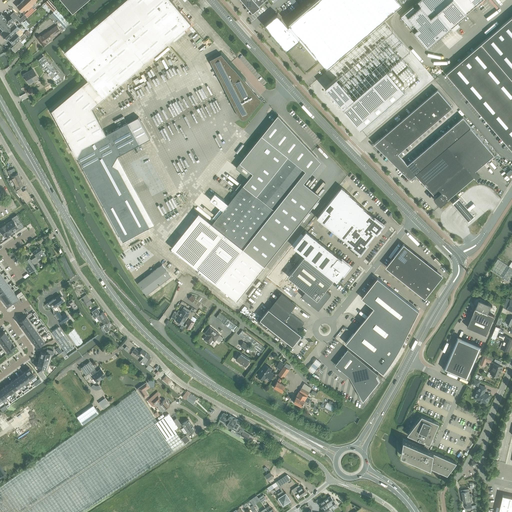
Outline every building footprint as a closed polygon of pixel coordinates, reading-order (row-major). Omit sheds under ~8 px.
[(22,0),(16,6),(23,13),(27,9),(28,10),(35,3),(35,2),(36,0),(22,0)] [(50,0),(47,0),(44,3),(53,12),(54,11),(56,9),(58,8),(50,0)] [(60,0),(72,13),(86,0),(60,0)] [(124,0),(65,51),(88,79),(104,97),(191,23),(172,0),(171,0),(124,0)] [(243,0),(248,5),(253,10),(264,0),(243,0)] [(277,13),(264,25),(279,42),(281,41),(284,44),(283,45),(306,71),(318,61),(316,59),(319,57),(327,67),(402,3),(399,0),(315,0),(289,22),(290,24),(288,26),(277,13)] [(413,5),(401,16),(427,46),(451,26),(454,29),(460,23),(457,21),(466,13),(481,0),(419,0),(418,1),(420,4),(419,5),(420,6),(416,9),(413,5)] [(31,8),(24,14),(26,17),(27,17),(34,11),(31,8)] [(51,14),(49,16),(55,22),(57,25),(62,30),(66,27),(69,24),(70,24),(56,9),(53,12),(52,13),(51,14)] [(11,14),(10,16),(11,17),(14,20),(15,18),(17,21),(20,23),(26,17),(24,14),(20,18),(14,12),(11,14)] [(0,27),(2,30),(0,32),(2,35),(1,36),(3,38),(4,37),(6,39),(7,40),(8,39),(19,28),(12,21),(14,20),(11,17),(7,20),(1,13),(0,13),(0,27)] [(511,16),(481,43),(446,73),(511,149),(511,16)] [(38,37),(36,38),(42,46),(46,44),(45,43),(52,38),(52,37),(60,31),(57,27),(56,28),(55,27),(49,31),(48,32),(41,36),(40,36),(38,37)] [(19,28),(8,39),(12,43),(19,37),(22,34),(22,31),(19,28)] [(24,34),(10,47),(11,48),(11,50),(13,51),(14,51),(22,43),(21,42),(26,37),(25,36),(24,34)] [(221,55),(210,60),(217,73),(218,73),(219,74),(224,84),(226,83),(242,115),(243,115),(244,116),(251,107),(259,98),(230,65),(221,55)] [(43,56),(38,60),(57,84),(63,80),(43,56)] [(33,69),(23,74),(29,84),(38,79),(36,74),(33,69)] [(331,82),(325,87),(341,106),(360,128),(404,90),(387,70),(348,103),(331,82)] [(88,79),(52,111),(54,114),(103,205),(123,242),(150,227),(130,190),(118,169),(112,165),(118,156),(140,144),(150,138),(138,117),(128,122),(106,134),(92,108),(104,97),(88,79)] [(437,89),(374,143),(395,164),(402,159),(401,159),(397,154),(452,107),(437,89)] [(463,117),(457,121),(465,131),(470,127),(471,126),(463,117)] [(457,121),(452,126),(460,136),(465,131),(457,121)] [(452,126),(446,131),(454,141),(460,136),(452,126)] [(420,170),(415,174),(436,196),(433,198),(440,205),(474,176),(476,179),(476,178),(480,176),(475,170),(494,154),(470,127),(465,131),(460,136),(454,141),(448,145),(443,150),(437,155),(431,160),(426,165),(420,170)] [(446,131),(440,136),(448,145),(454,141),(446,131)] [(199,213),(171,248),(205,275),(237,300),(265,266),(318,199),(296,182),(306,170),(262,135),(248,152),(243,158),(236,167),(246,176),(235,189),(238,191),(228,203),(215,193),(210,199),(223,210),(212,224),(199,213)] [(440,136),(435,141),(443,150),(448,145),(440,136)] [(435,141),(429,146),(437,155),(443,150),(435,141)] [(429,146),(423,150),(431,160),(437,155),(429,146)] [(423,150),(418,155),(426,165),(431,160),(423,150)] [(418,155),(412,160),(420,170),(426,165),(418,155)] [(402,159),(395,164),(410,179),(415,174),(407,165),(402,159)] [(412,160),(407,165),(415,174),(420,170),(412,160)] [(12,168),(7,171),(9,174),(12,173),(12,174),(10,175),(10,177),(11,176),(12,179),(13,180),(20,177),(18,173),(16,174),(13,168),(12,168)] [(9,180),(9,181),(10,183),(12,186),(14,184),(21,180),(20,177),(13,180),(12,179),(11,180),(9,180)] [(23,184),(21,180),(14,184),(16,187),(15,188),(16,190),(16,191),(22,199),(24,198),(26,200),(30,198),(25,190),(23,192),(20,188),(22,187),(21,185),(23,184)] [(350,193),(342,187),(317,218),(360,252),(382,225),(371,215),(364,208),(356,201),(357,200),(349,194),(350,193)] [(202,193),(195,202),(202,207),(205,202),(203,200),(206,196),(202,193)] [(458,198),(453,203),(468,222),(474,217),(458,198)] [(12,220),(6,224),(12,234),(13,233),(13,232),(18,228),(17,227),(19,226),(16,221),(14,222),(12,220)] [(6,224),(0,227),(0,230),(1,231),(0,231),(3,236),(4,236),(4,237),(9,234),(10,235),(12,234),(6,224)] [(305,256),(325,272),(337,256),(306,231),(294,247),(305,256)] [(302,233),(292,244),(294,246),(304,234),(302,233)] [(394,256),(395,256),(405,264),(414,253),(404,245),(404,244),(394,256)] [(36,268),(33,264),(39,260),(38,260),(45,255),(39,247),(33,252),(36,257),(30,261),(29,258),(21,264),(29,274),(34,271),(36,274),(39,271),(37,268),(36,268)] [(293,247),(288,254),(298,262),(303,256),(293,247)] [(419,257),(414,253),(405,264),(410,269),(419,257)] [(334,279),(325,272),(305,256),(288,277),(306,290),(301,296),(318,309),(331,294),(325,290),(334,279)] [(350,266),(337,256),(325,272),(334,279),(337,282),(350,266)] [(387,266),(397,274),(405,264),(395,256),(394,256),(387,266)] [(425,262),(419,257),(410,269),(416,273),(425,262)] [(511,261),(511,262),(509,266),(498,259),(491,270),(508,281),(511,274),(511,261)] [(442,275),(425,262),(416,273),(421,278),(427,282),(433,287),(442,275)] [(147,295),(171,276),(162,264),(138,283),(147,295)] [(397,274),(402,279),(410,269),(405,264),(397,274)] [(402,279),(408,283),(416,273),(410,269),(402,279)] [(408,283),(413,288),(421,278),(416,273),(408,283)] [(0,293),(0,295),(4,299),(4,300),(3,301),(4,303),(13,297),(14,296),(15,295),(0,275),(0,293)] [(345,343),(383,373),(389,365),(395,356),(401,347),(396,344),(394,342),(419,311),(377,278),(361,298),(374,307),(345,343)] [(413,288),(419,292),(427,282),(421,278),(413,288)] [(425,298),(433,287),(427,282),(419,292),(425,297),(424,297),(425,298)] [(163,292),(164,291),(160,287),(158,289),(154,293),(155,294),(152,298),(157,302),(164,294),(163,292)] [(258,322),(287,345),(289,342),(293,345),(301,334),(298,331),(301,327),(300,326),(303,323),(304,324),(304,323),(290,312),(296,304),(281,293),(258,322)] [(48,302),(45,305),(48,309),(51,306),(53,309),(56,306),(63,301),(59,296),(54,299),(48,302)] [(91,303),(89,300),(86,296),(83,299),(85,303),(87,306),(91,303)] [(13,297),(4,303),(5,304),(7,306),(10,304),(15,300),(13,297)] [(475,308),(467,327),(486,335),(494,316),(493,316),(487,313),(491,305),(492,306),(492,305),(484,302),(484,300),(483,300),(480,299),(478,299),(477,299),(476,299),(475,301),(474,302),(474,303),(475,304),(476,305),(477,307),(476,308),(475,308)] [(179,310),(177,313),(179,315),(188,320),(193,311),(195,309),(192,307),(190,310),(184,307),(183,309),(181,312),(179,310)] [(97,308),(91,312),(93,314),(92,315),(94,319),(96,317),(99,321),(100,320),(106,316),(103,312),(100,314),(100,312),(97,308)] [(61,324),(68,318),(65,314),(61,316),(58,311),(54,314),(61,324)] [(195,313),(193,312),(193,311),(188,320),(184,325),(190,329),(197,318),(193,316),(195,313)] [(220,312),(216,317),(234,332),(238,327),(220,312)] [(176,320),(184,325),(188,320),(179,315),(177,313),(175,316),(178,317),(176,320)] [(27,315),(18,322),(21,326),(30,319),(27,315)] [(106,316),(100,320),(103,324),(103,325),(101,326),(102,328),(103,328),(106,332),(110,329),(107,327),(107,326),(109,325),(111,323),(109,321),(106,316)] [(30,319),(21,326),(23,330),(33,323),(30,319)] [(33,323),(23,330),(25,333),(35,326),(33,323)] [(35,326),(25,333),(28,336),(38,330),(35,326)] [(59,326),(51,332),(66,353),(74,348),(59,326)] [(206,335),(203,339),(209,344),(210,343),(213,340),(215,342),(215,341),(216,340),(219,342),(223,337),(221,336),(220,335),(220,334),(210,326),(204,334),(206,335)] [(74,329),(68,333),(77,346),(83,342),(74,329)] [(38,330),(28,336),(30,340),(40,333),(38,330)] [(242,330),(238,335),(261,353),(265,348),(242,330)] [(112,332),(109,334),(116,340),(118,337),(112,332)] [(40,333),(30,340),(33,343),(42,336),(40,333)] [(501,348),(509,351),(511,343),(511,339),(500,334),(498,338),(504,340),(501,348)] [(7,336),(0,340),(0,346),(10,339),(7,336)] [(42,336),(33,343),(36,347),(45,340),(42,336)] [(481,346),(457,336),(443,369),(467,379),(481,346)] [(10,339),(0,346),(2,350),(12,343),(10,339)] [(12,343),(2,350),(5,354),(15,347),(12,343)] [(41,351),(39,356),(50,360),(52,354),(53,351),(47,349),(46,352),(41,351)] [(132,352),(141,360),(146,354),(142,350),(140,353),(135,349),(132,352)] [(378,373),(348,349),(335,365),(349,376),(363,400),(379,380),(376,375),(378,373)] [(246,367),(248,364),(250,360),(240,353),(236,360),(246,367)] [(150,356),(146,354),(141,360),(144,363),(147,366),(151,361),(148,358),(150,356)] [(482,359),(481,362),(485,364),(487,361),(491,362),(492,360),(492,358),(484,354),(482,359)] [(39,356),(38,361),(49,365),(50,360),(39,356)] [(317,358),(308,368),(313,372),(322,362),(317,358)] [(38,361),(36,367),(47,370),(49,365),(38,361)] [(92,380),(94,378),(97,382),(105,375),(101,369),(96,372),(94,369),(95,368),(90,361),(81,368),(86,375),(87,374),(92,380)] [(490,374),(498,377),(503,366),(500,365),(499,365),(494,363),(490,374)] [(269,372),(271,369),(265,364),(263,367),(262,367),(259,372),(257,375),(264,379),(265,377),(269,380),(273,374),(269,372)] [(284,366),(278,375),(283,378),(289,370),(284,366)] [(29,368),(25,371),(31,380),(36,376),(29,368)] [(25,372),(21,374),(27,383),(31,380),(25,371),(25,372)] [(21,374),(17,377),(23,386),(27,383),(21,374)] [(17,377),(13,380),(19,389),(23,386),(17,377)] [(285,386),(280,383),(282,379),(279,377),(274,387),(282,391),(285,386)] [(13,380),(9,383),(15,392),(19,389),(13,380)] [(137,388),(144,399),(149,395),(145,390),(150,387),(146,382),(137,388)] [(9,383),(4,386),(10,395),(15,392),(9,383)] [(301,406),(304,401),(308,403),(311,398),(307,396),(311,388),(304,383),(301,388),(293,401),(301,406)] [(484,391),(486,388),(480,385),(478,391),(477,390),(476,395),(477,395),(476,399),(479,400),(478,401),(478,402),(479,402),(479,403),(480,403),(481,403),(482,402),(482,401),(487,403),(489,395),(485,394),(484,391)] [(4,386),(0,389),(6,398),(10,395),(4,386)] [(0,511),(81,511),(184,444),(174,429),(178,427),(173,420),(169,413),(157,421),(136,390),(83,428),(0,486),(0,511)] [(182,397),(186,400),(187,398),(191,393),(187,390),(182,397)] [(159,399),(155,403),(152,398),(148,401),(152,408),(157,405),(162,411),(169,405),(164,399),(162,402),(159,399)] [(36,410),(39,415),(48,409),(44,404),(36,410)] [(93,405),(76,417),(82,425),(99,413),(93,405)] [(223,413),(219,419),(227,424),(226,425),(232,429),(234,424),(235,424),(237,419),(230,415),(229,415),(229,416),(223,413)] [(447,474),(457,462),(427,449),(439,423),(422,415),(407,434),(425,442),(423,448),(403,439),(401,454),(447,474)] [(234,424),(232,429),(236,431),(236,432),(241,435),(247,438),(247,440),(252,442),(252,441),(255,443),(256,440),(254,439),(255,437),(249,434),(248,433),(243,431),(244,429),(243,428),(243,427),(241,426),(241,427),(239,426),(242,422),(237,419),(235,424),(234,424)] [(188,434),(195,429),(188,420),(182,424),(188,434)] [(28,430),(20,435),(24,440),(31,436),(28,430)] [(184,443),(189,440),(186,435),(181,439),(184,443)] [(472,460),(469,465),(474,468),(477,463),(472,460)] [(269,480),(274,477),(270,472),(265,475),(269,480)] [(287,474),(276,482),(279,487),(280,486),(290,479),(287,474)] [(299,484),(292,489),(294,493),(297,491),(301,496),(307,492),(303,486),(301,488),(299,484)] [(468,489),(461,490),(463,503),(466,502),(467,506),(465,506),(466,510),(472,509),(472,508),(476,508),(476,507),(475,505),(471,505),(470,496),(471,496),(472,496),(471,493),(469,494),(468,489)] [(279,499),(277,500),(281,505),(283,504),(283,505),(291,500),(286,493),(285,493),(283,491),(278,495),(280,497),(279,497),(279,499)] [(261,503),(266,499),(263,494),(258,498),(259,499),(261,503)] [(256,495),(250,500),(252,504),(259,499),(258,498),(256,495)] [(511,511),(511,497),(503,495),(498,511),(511,511)] [(331,496),(325,500),(330,508),(336,504),(331,496)] [(325,500),(319,504),(324,511),(322,511),(330,511),(332,511),(330,508),(325,500)]
